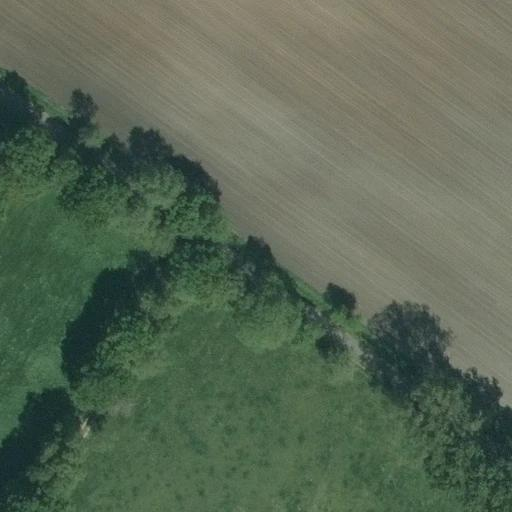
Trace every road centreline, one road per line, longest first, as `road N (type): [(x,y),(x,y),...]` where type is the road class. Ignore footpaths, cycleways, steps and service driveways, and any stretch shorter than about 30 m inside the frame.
road 1 (residential): [(511,486),(0,94)]
road 2 (track): [(196,237),(42,511)]
